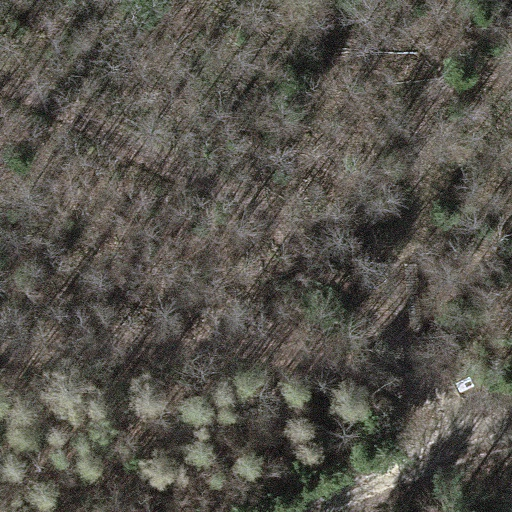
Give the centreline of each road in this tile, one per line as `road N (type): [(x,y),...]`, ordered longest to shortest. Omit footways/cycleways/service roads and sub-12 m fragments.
road 1 (track): [(0,71),(246,200),(320,258),(451,391)]
road 2 (track): [(0,338),(204,340),(352,362),(451,391),(504,430)]
road 3 (track): [(511,429),(415,458),(287,511)]
